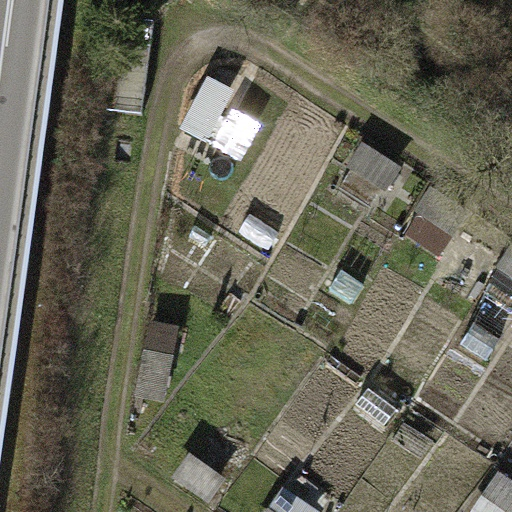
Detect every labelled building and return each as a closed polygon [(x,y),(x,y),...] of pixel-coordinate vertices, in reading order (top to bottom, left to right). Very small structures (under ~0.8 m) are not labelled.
[(144,115),(155,23),(127,19),(116,112),(144,115)] [(204,150),(234,92),(208,80),(175,144),(182,148),(173,166),(196,178),(209,152),(204,150)] [(403,167),(364,144),(349,169),(388,192),(403,167)] [(433,190),(418,213),(459,239),(474,216),(433,190)] [(511,308),(511,255),(488,293),(511,308)] [(180,328),(153,323),(138,398),(165,404),(180,328)] [(228,479),(192,454),(175,479),(211,504),(228,479)] [(511,511),(511,480),(501,473),(474,511),(511,511)]
